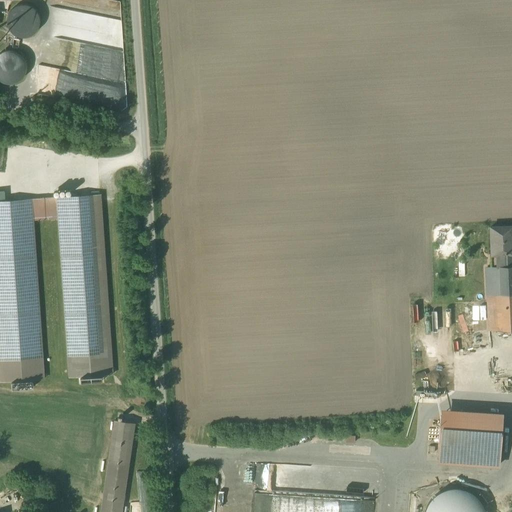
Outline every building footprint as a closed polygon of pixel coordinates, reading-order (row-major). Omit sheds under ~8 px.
[(18,3),(12,5),(9,8),(5,13),(4,20),(5,26),(7,30),(11,34),(16,36),(21,37),(27,36),(31,34),(35,29),(37,25),(38,19),(37,13),(33,8),(28,5),(24,3),(18,3)] [(6,51),(1,53),(0,53),(0,79),(6,82),(11,82),(16,80),(19,78),(22,74),(24,66),(23,61),(21,57),(17,53),(12,51),(6,51)] [(100,195),(57,198),(69,378),(81,377),(101,376),(112,375),(100,195)] [(32,200),(0,202),(0,371),(1,382),(11,382),(32,380),(44,379),(32,200)] [(500,255),(511,254),(511,226),(490,227),(491,255),(500,255)] [(511,254),(500,255),(500,257),(497,257),(498,268),(486,268),(489,331),(511,329),(511,254)] [(32,380),(11,382),(12,389),(33,387),(32,380)] [(504,416),(443,409),(436,462),(498,469),(504,416)] [(121,511),(135,423),(115,420),(101,511),(121,511)] [(466,490),(451,488),(437,493),(428,502),(424,511),(483,511),(481,504),(475,496),(466,490)]
